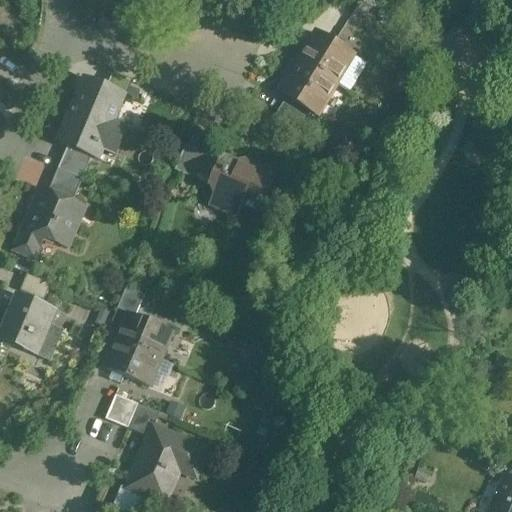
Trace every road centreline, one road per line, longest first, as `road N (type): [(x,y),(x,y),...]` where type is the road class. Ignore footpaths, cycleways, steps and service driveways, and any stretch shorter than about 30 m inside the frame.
road 1 (residential): [(59,29),(0,174)]
road 2 (residential): [(202,88),(59,29)]
